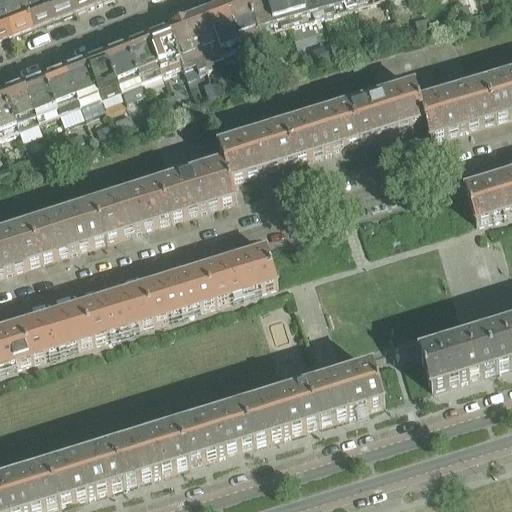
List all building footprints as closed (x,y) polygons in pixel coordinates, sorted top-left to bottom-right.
[(0,0),(0,8),(14,43),(34,35),(20,0),(0,0)] [(55,27),(43,0),(20,0),(34,35),(55,27)] [(43,0),(55,27),(75,19),(67,0),(43,0)] [(95,11),(90,0),(67,0),(75,19),(95,11)] [(115,4),(113,0),(90,0),(95,11),(115,4)] [(260,42),(292,33),(282,0),(256,0),(248,3),(260,42)] [(282,0),(292,33),(325,24),(318,0),(282,0)] [(318,0),(325,24),(358,15),(353,0),(318,0)] [(389,5),(389,4),(387,0),(353,0),(358,15),(389,5)] [(248,3),(226,11),(246,62),(254,59),(252,54),(263,50),(260,42),(248,3)] [(0,8),(0,48),(14,43),(0,8)] [(207,19),(225,64),(237,60),(239,65),(246,62),(226,11),(207,19)] [(207,19),(187,26),(207,78),(215,74),(213,69),(225,64),(207,19)] [(167,34),(182,73),(183,75),(185,80),(197,75),(199,81),(207,78),(187,26),(167,34)] [(183,75),(182,73),(167,34),(147,42),(163,82),(183,75)] [(147,42),(126,50),(142,91),(163,82),(147,42)] [(106,58),(122,98),(142,91),(126,50),(106,58)] [(106,58),(85,66),(101,107),(122,98),(106,58)] [(65,74),(81,115),(101,107),(85,66),(65,74)] [(44,82),(60,122),(81,115),(65,74),(44,82)] [(24,90),(40,131),(60,122),(44,82),(24,90)] [(511,122),(511,82),(485,90),(496,127),(511,122)] [(24,90),(3,98),(19,138),(40,131),(24,90)] [(496,127),(485,90),(421,109),(420,110),(426,129),(425,129),(431,147),(470,135),(496,127)] [(420,110),(421,109),(416,92),(350,112),(361,149),(409,134),(425,129),(426,129),(420,110)] [(0,99),(0,145),(19,138),(3,98),(0,99)] [(361,149),(350,112),(285,132),(296,169),(348,153),(361,149)] [(296,169),(285,132),(219,153),(224,170),(225,170),(231,189),(232,189),(296,169)] [(224,170),(160,191),(171,229),(210,216),(237,207),(234,195),(232,189),(231,189),(225,170),(224,170)] [(511,221),(511,180),(465,195),(476,232),(511,221)] [(146,237),(171,229),(160,191),(94,213),(106,250),(146,237)] [(94,213),(30,233),(42,270),(78,259),(106,250),(94,213)] [(30,233),(0,243),(0,283),(15,279),(42,270),(30,233)] [(267,257),(205,276),(216,312),(278,293),(267,257)] [(205,276),(144,295),(155,331),(216,312),(205,276)] [(144,295),(83,314),(94,350),(155,331),(144,295)] [(83,314),(21,333),(33,369),(94,350),(83,314)] [(0,379),(33,369),(21,333),(0,339),(0,379)] [(511,333),(486,342),(497,378),(511,373),(511,333)] [(486,342),(453,352),(420,362),(431,399),(465,388),(497,378),(486,342)] [(374,376),(341,386),(309,396),(320,433),(353,423),(386,413),(374,376)] [(309,396),(276,406),(243,416),(255,453),(287,443),(320,433),(309,396)] [(243,416),(210,427),(178,436),(190,473),(222,463),(255,453),(243,416)] [(178,436),(146,447),(113,457),(124,493),(157,483),(190,473),(178,436)] [(113,457),(81,467),(48,477),(58,511),(64,511),(92,503),(124,493),(113,457)] [(58,511),(48,477),(15,487),(0,491),(0,511),(58,511)]
